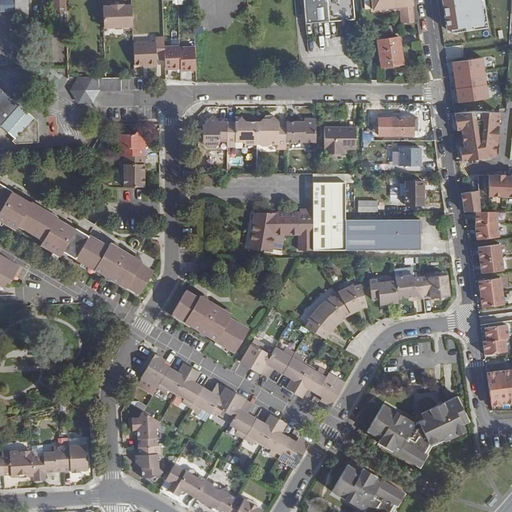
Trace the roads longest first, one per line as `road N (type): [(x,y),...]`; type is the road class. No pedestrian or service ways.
road 1 (residential): [(438,92),(198,93),(176,103),(171,274),(108,393),(114,497)]
road 2 (residential): [(281,511),(389,338),(470,321)]
road 3 (residential): [(438,92),(470,321)]
road 4 (residential): [(470,321),(482,414),(511,425)]
